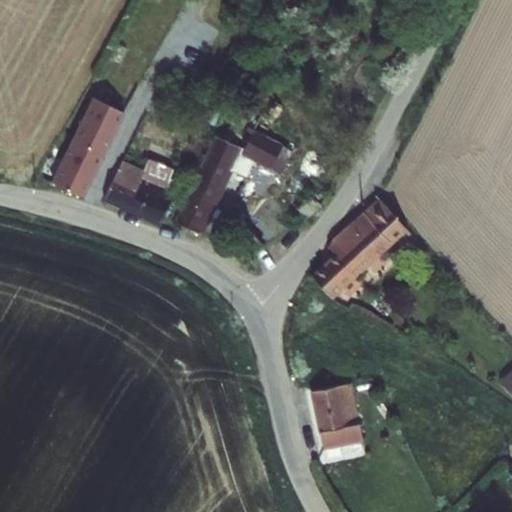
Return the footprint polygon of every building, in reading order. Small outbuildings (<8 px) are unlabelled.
[(50,159),(43,170),(65,180),(124,65),(117,61),(114,68),(104,61),(57,145),(49,141),(42,155),(50,159)] [(264,184),(228,216),(244,234),(282,212),(279,206),(292,195),(297,202),(326,177),(300,143),(284,133),(290,122),(266,109),(260,118),(250,113),(238,135),(278,160),(259,178),(264,184)] [(213,120),(172,207),(194,219),(238,126),(230,122),(226,128),(213,120)] [(142,149),(120,138),(97,182),(159,202),(174,171),(162,165),(170,148),(148,137),(142,149)] [(316,275),(335,296),(412,223),(385,195),(332,246),(338,252),(316,275)] [(342,365),(302,373),(317,430),(359,423),(342,365)]
